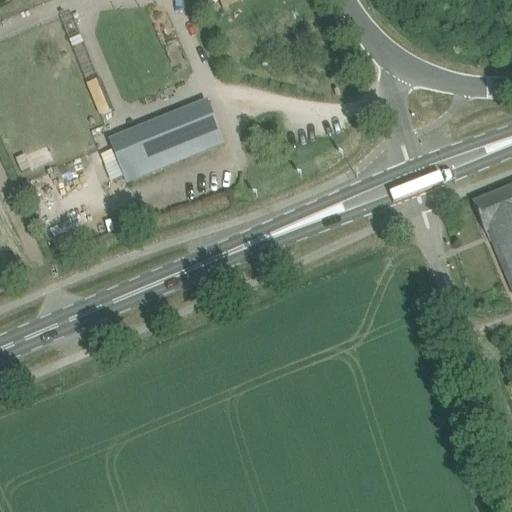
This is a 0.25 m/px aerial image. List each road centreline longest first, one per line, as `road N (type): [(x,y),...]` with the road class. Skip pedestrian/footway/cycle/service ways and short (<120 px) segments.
road 1 (unclassified): [(511,499),(416,190)]
road 2 (primary): [(0,352),(294,226)]
road 3 (primary): [(410,167),(294,226)]
road 4 (primary): [(294,226),(416,190)]
